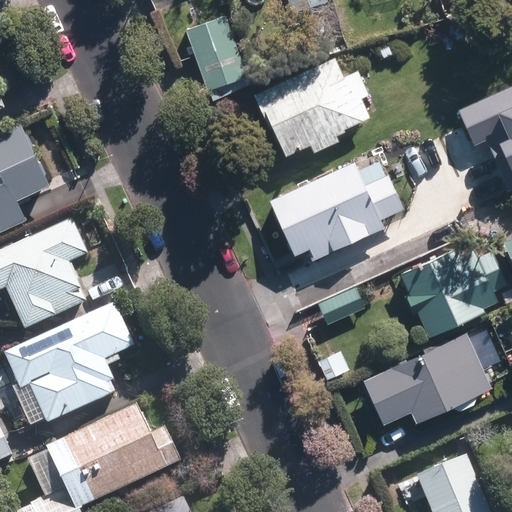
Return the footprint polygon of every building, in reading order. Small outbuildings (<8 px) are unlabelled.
[(321,0),(291,0),(294,9),(321,0)] [(221,12),(172,30),(181,56),(191,52),(204,88),(243,74),(221,12)] [(330,54),(249,90),(263,122),(267,120),(281,153),(307,141),(310,149),(334,137),(332,132),(342,128),(340,125),(366,114),(356,94),(365,90),(354,66),(338,74),(330,54)] [(429,117),(344,155),(370,211),(382,206),(387,216),(459,184),(455,175),(478,164),(463,130),(439,140),(429,117)] [(0,215),(16,208),(11,198),(28,190),(17,165),(34,158),(18,122),(0,130),(0,215)] [(0,289),(2,288),(21,329),(83,301),(66,261),(83,253),(69,220),(0,251),(0,289)] [(511,271),(511,229),(497,236),(511,271)] [(456,252),(452,244),(396,269),(425,334),(482,308),(481,305),(495,298),(490,286),(504,280),(489,246),(474,254),(471,245),(456,252)] [(353,283),(315,300),(323,320),(362,304),(353,283)] [(511,283),(499,290),(503,298),(511,293),(511,283)] [(111,303),(0,354),(17,389),(26,385),(44,423),(109,394),(103,382),(109,379),(100,359),(131,345),(111,303)] [(456,407),(470,401),(472,392),(488,385),(463,329),(385,362),(392,376),(380,381),(393,412),(405,406),(410,419),(447,403),(456,407)] [(511,373),(496,380),(508,409),(511,406),(511,373)] [(147,433),(134,405),(45,446),(73,508),(65,511),(34,511),(31,503),(10,511),(79,511),(77,506),(179,460),(163,426),(147,433)] [(413,474),(429,511),(487,511),(463,454),(413,474)] [(185,511),(179,498),(147,511),(185,511)]
